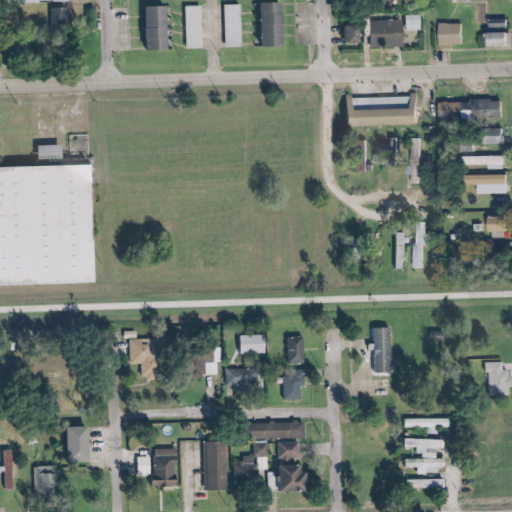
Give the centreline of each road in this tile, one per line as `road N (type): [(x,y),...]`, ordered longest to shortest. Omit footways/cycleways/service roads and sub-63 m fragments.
road 1 (tertiary): [(0,88),(511,73)]
road 2 (residential): [(341,413),(129,418)]
road 3 (residential): [(340,332),(344,511)]
road 4 (residential): [(119,338),(132,511)]
